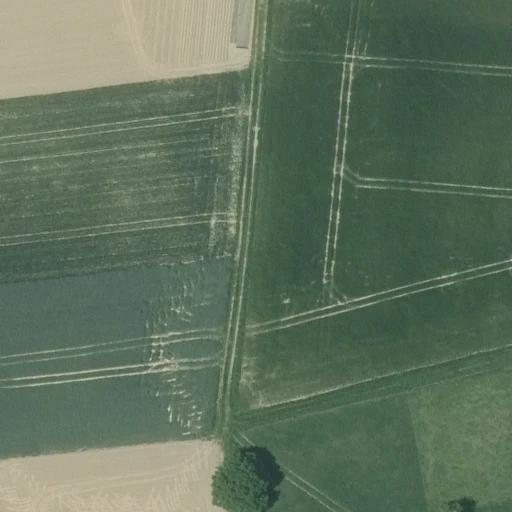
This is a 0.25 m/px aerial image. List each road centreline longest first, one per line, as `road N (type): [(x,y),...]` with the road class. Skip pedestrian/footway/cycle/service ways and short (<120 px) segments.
road 1 (track): [(511,384),(219,463),(268,0)]
road 2 (track): [(267,6),(511,18)]
